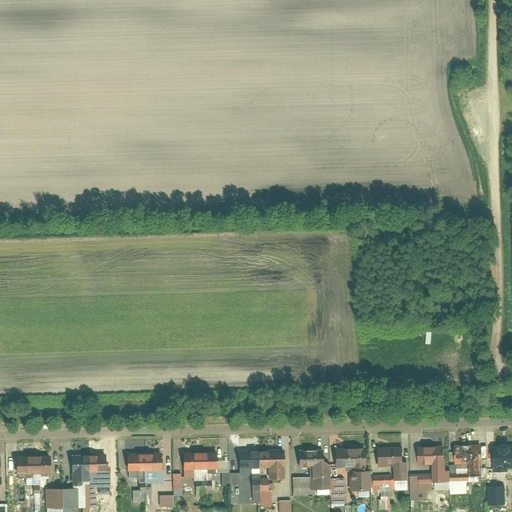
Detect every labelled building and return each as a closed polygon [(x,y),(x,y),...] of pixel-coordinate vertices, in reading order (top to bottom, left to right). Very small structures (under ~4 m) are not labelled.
[(485,474),(484,444),(457,445),(458,464),(473,463),(474,475),(485,474)] [(450,481),(449,445),(420,446),(421,465),(437,464),(437,472),(437,481),(450,481)] [(511,467),(511,445),(496,446),(496,470),(511,470),(511,467)] [(396,465),(407,464),(406,446),(380,447),(381,466),(396,465)] [(338,467),(369,466),(368,447),(338,448),(338,467)] [(288,477),(287,449),(262,450),(262,468),(271,468),(272,478),(288,477)] [(316,488),(333,488),(332,478),(332,461),(326,461),(326,449),(301,450),(302,466),(315,466),(315,476),(316,488)] [(186,470),(220,469),(219,460),(219,450),(185,451),(186,470)] [(242,469),(262,468),(262,450),(242,451),(242,469)] [(148,470),(166,469),(165,451),(147,452),(148,470)] [(130,470),(148,470),(147,452),(129,453),(130,470)] [(92,472),(91,454),(73,455),(74,481),(92,480),(92,472)] [(109,454),(91,454),(92,472),(109,472),(109,455),(109,454)] [(19,474),(36,473),(36,455),(19,455),(19,474)] [(36,473),(53,473),(53,455),(36,455),(36,473)] [(109,455),(109,472),(111,472),(118,471),(117,455),(109,455)] [(231,459),(219,460),(220,469),(220,472),(232,472),(231,459)] [(396,480),(412,480),(412,473),(412,464),(407,464),(396,465),(396,474),(396,480)] [(374,490),(374,488),(374,475),(374,470),(352,470),(352,490),(374,490)] [(109,472),(92,472),(92,480),(92,484),(98,484),(112,483),(112,482),(111,472),(109,472)] [(255,490),(263,490),(262,472),(254,472),(255,490)] [(437,481),(437,472),(412,473),(412,480),(413,490),(430,490),(438,489),(437,481)] [(184,488),(183,473),(175,473),(175,489),(184,488)] [(396,480),(396,474),(374,475),(374,488),(397,487),(396,480)] [(316,488),(315,476),(295,477),(296,495),(316,494),(316,488)] [(17,491),(17,478),(8,478),(9,491),(17,491)] [(271,490),(271,478),(262,479),(263,490),(271,490)] [(346,503),(346,478),(332,478),(333,488),(333,503),(346,503)] [(81,508),(88,507),(87,484),(75,484),(76,488),(80,487),(81,507),(81,508)] [(99,507),(98,484),(92,484),(87,484),(88,507),(99,507)] [(507,505),(506,486),(489,487),(490,506),(507,505)] [(81,507),(80,487),(76,488),(67,488),(67,507),(81,507)] [(48,508),(67,507),(67,488),(48,488),(48,508)] [(151,488),(132,489),(133,503),(152,502),(151,488)] [(263,502),(263,490),(255,490),(254,490),(254,502),(263,502)] [(271,490),(263,490),(263,502),(264,506),(274,505),(274,490),(271,490)] [(430,490),(413,490),(413,500),(430,499),(430,490)] [(162,506),(176,506),(175,494),(161,495),(162,506)] [(293,511),(293,500),(281,500),(282,511),(293,511)] [(0,503),(0,511),(9,511),(9,503),(0,503)]
